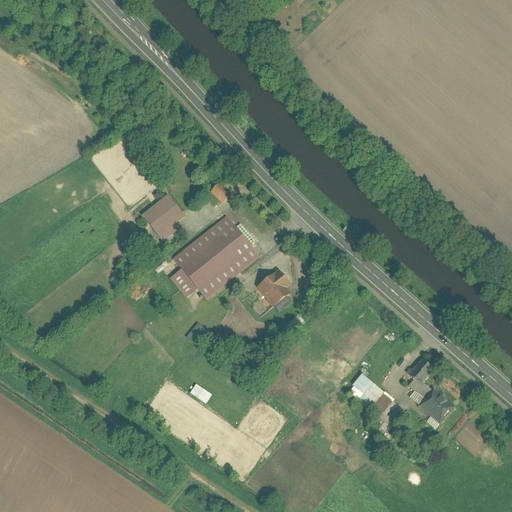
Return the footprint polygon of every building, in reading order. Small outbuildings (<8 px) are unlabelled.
[(225,206),(234,196),(221,185),(213,195),(225,206)] [(174,213),(157,192),(132,211),(153,237),(168,225),(164,220),(174,213)] [(249,252),(215,211),(162,254),(172,266),(186,284),(195,295),(249,252)] [(282,282),(267,264),(244,285),(264,308),(281,292),(276,287),(282,282)] [(186,284),(172,266),(160,275),(175,293),(186,284)] [(298,314),(284,328),(292,336),(306,322),(298,314)] [(213,336),(200,325),(188,339),(201,350),(213,336)] [(375,347),(366,358),(387,374),(396,363),(375,347)] [(362,375),(347,393),(379,420),(394,401),(362,375)] [(208,406),(214,396),(198,385),(192,395),(208,406)] [(432,390),(417,408),(438,425),(453,408),(432,390)]
